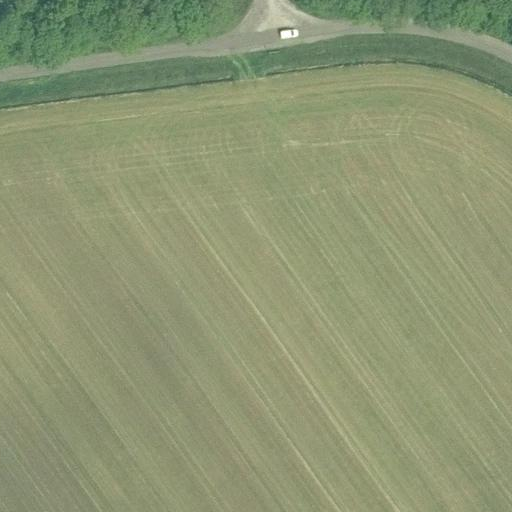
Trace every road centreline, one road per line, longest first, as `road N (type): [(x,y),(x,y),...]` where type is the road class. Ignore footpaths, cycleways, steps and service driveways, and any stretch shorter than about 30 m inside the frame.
road 1 (unclassified): [(0,74),(278,35)]
road 2 (unclassified): [(511,54),(453,32),(393,27),(278,35)]
